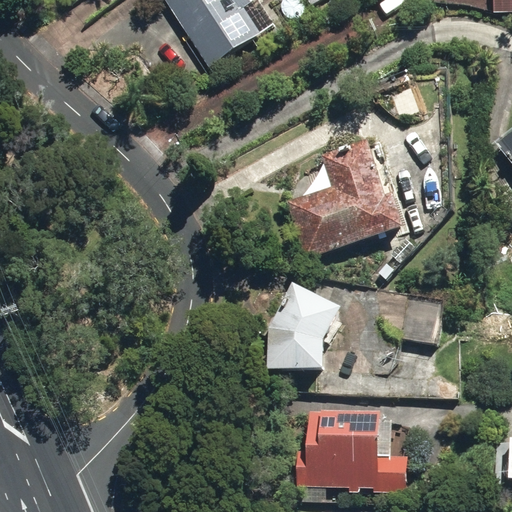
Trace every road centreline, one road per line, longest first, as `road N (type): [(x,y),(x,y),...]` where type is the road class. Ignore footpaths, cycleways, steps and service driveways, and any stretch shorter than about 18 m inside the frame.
road 1 (residential): [(48,511),(162,377),(194,291),(192,258),(148,189),(0,43)]
road 2 (unknown): [(180,180),(202,157),(418,37),(439,29),(511,40)]
road 3 (secondary): [(47,511),(0,395)]
